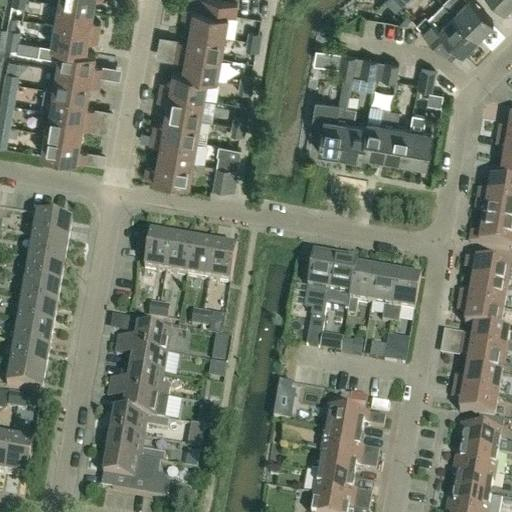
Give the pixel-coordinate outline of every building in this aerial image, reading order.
[(25,8),(26,0),(13,0),(12,6),(25,8)] [(100,0),(105,1),(104,0),(58,0),(58,4),(93,10),(95,0),(100,0)] [(236,17),(238,5),(209,0),(195,0),(193,9),(184,8),(182,18),(192,20),(190,31),(225,37),(229,15),(236,17)] [(470,0),(467,0),(467,1),(465,0),(447,0),(443,4),(478,39),(494,23),(470,0)] [(511,4),(511,0),(493,0),(505,12),(511,4)] [(91,22),(93,10),(58,4),(54,25),(99,33),(101,23),(91,22)] [(478,39),(443,4),(428,19),(425,16),(416,25),(446,55),(454,47),(462,55),(478,39)] [(97,43),(99,33),(54,25),(50,47),(60,49),(60,48),(86,53),(86,52),(88,42),(97,43)] [(20,32),(8,29),(6,40),(19,42),(20,32)] [(177,51),(221,59),(225,37),(190,31),(188,42),(178,41),(177,51)] [(250,32),(248,41),(261,44),(262,34),(250,32)] [(17,52),(19,42),(6,40),(4,50),(17,52)] [(259,53),(261,44),(248,41),(247,51),(259,53)] [(95,54),(86,52),(86,53),(60,48),(60,49),(50,47),(40,46),(38,56),(58,60),(57,70),(101,78),(103,67),(93,66),(95,54)] [(208,79),(217,80),(221,59),(177,51),(175,61),(184,62),(182,73),(182,74),(208,78),(208,79)] [(338,75),(353,78),(356,58),(335,54),(333,66),(340,67),(338,75)] [(375,79),(378,61),(363,59),(360,76),(375,79)] [(399,65),(378,61),(375,79),(396,82),(399,65)] [(421,69),(417,89),(432,92),(432,91),(435,72),(421,69)] [(99,87),(101,78),(57,70),(53,91),(88,97),(89,86),(99,87)] [(160,92),(204,100),(208,79),(208,78),(182,74),(182,73),(173,71),(171,83),(161,82),(160,92)] [(6,72),(5,82),(18,85),(20,74),(6,72)] [(242,75),(241,84),(253,86),(255,77),(242,75)] [(16,95),(18,85),(5,82),(3,93),(16,95)] [(252,96),(253,86),(241,84),(239,93),(252,96)] [(359,85),(353,104),(369,110),(375,91),(359,85)] [(86,108),(88,97),(53,91),(49,112),(94,120),(95,110),(86,108)] [(166,115),(200,121),(204,100),(160,92),(158,102),(168,103),(166,115)] [(340,157),(348,108),(317,102),(311,133),(321,135),(318,153),(340,157)] [(367,126),(366,125),(354,123),(356,109),(348,108),(340,157),(361,160),(362,156),(367,126)] [(383,159),(392,110),(384,109),(381,123),(367,121),(366,125),(367,126),(362,156),(383,159)] [(404,163),(410,128),(397,126),(400,112),(392,110),(383,159),(404,163)] [(92,130),(94,120),(49,112),(45,134),(80,140),(82,128),(92,130)] [(0,114),(0,125),(10,127),(12,117),(0,114)] [(413,114),(410,128),(404,163),(426,167),(432,132),(418,130),(421,116),(413,114)] [(152,134),(197,142),(200,121),(166,115),(164,126),(154,124),(152,134)] [(235,117),(233,127),(246,129),(247,120),(235,117)] [(499,129),(498,139),(511,141),(511,118),(509,130),(499,129)] [(0,136),(8,138),(10,127),(0,125),(0,136)] [(244,138),(246,129),(233,127),(232,136),(244,138)] [(78,151),(80,140),(45,134),(41,156),(86,163),(88,153),(78,151)] [(158,157),(193,163),(197,142),(152,134),(150,144),(160,146),(158,157)] [(511,163),(511,141),(498,139),(496,149),(505,150),(503,162),(511,163)] [(145,177),(189,185),(193,163),(158,157),(156,169),(146,167),(145,177)] [(227,160),(226,169),(238,171),(240,162),(227,160)] [(511,163),(503,162),(502,173),(492,171),(490,181),(511,185),(511,163)] [(235,193),(237,181),(238,171),(226,169),(218,168),(214,190),(235,193)] [(511,207),(511,185),(490,181),(488,193),(479,191),(477,201),(511,207)] [(511,228),(511,207),(477,201),(475,211),(485,213),(483,224),(511,228)] [(37,216),(33,238),(68,244),(72,222),(37,216)] [(511,251),(511,228),(483,224),(481,235),(471,233),(470,244),(511,251)] [(166,273),(172,238),(150,234),(144,269),(166,273)] [(65,265),(68,244),(33,238),(30,259),(65,265)] [(188,277),(194,242),(172,238),(166,273),(188,277)] [(209,281),(215,246),(194,242),(188,277),(209,281)] [(237,249),(215,246),(209,281),(231,284),(237,249)] [(327,307),(336,258),(314,255),(308,289),(321,291),(319,306),(314,305),(306,347),(320,349),(327,307)] [(356,267),(357,267),(358,262),(336,258),(327,307),(348,311),(350,297),(351,297),(356,267)] [(61,286),(65,265),(30,259),(26,280),(61,286)] [(474,272),(472,283),(507,289),(511,267),(467,260),(465,270),(474,272)] [(378,271),(357,267),(356,267),(351,297),(350,297),(348,311),(348,316),(356,317),(358,303),(371,305),(378,271)] [(390,323),(399,274),(378,271),(371,305),(384,307),(382,322),(390,323)] [(421,278),(399,274),(390,323),(398,325),(401,310),(414,313),(421,278)] [(57,307),(61,286),(26,280),(22,301),(57,307)] [(504,310),(507,289),(472,283),(470,294),(461,293),(459,303),(504,310)] [(53,329),(57,307),(22,301),(18,323),(53,329)] [(500,332),(500,331),(504,310),(459,303),(458,313),(467,314),(465,326),(474,328),(474,327),(500,332)] [(158,318),(161,306),(151,304),(148,317),(158,318)] [(170,307),(161,306),(158,318),(168,320),(170,307)] [(201,326),(203,313),(194,311),(191,324),(201,326)] [(212,315),(203,313),(201,326),(210,327),(212,315)] [(119,337),(117,346),(167,355),(171,333),(148,329),(149,324),(133,321),(132,327),(138,328),(135,340),(119,337)] [(50,350),(53,329),(18,323),(15,344),(50,350)] [(509,333),(500,331),(500,332),(474,327),(474,328),(472,338),(463,337),(461,347),(506,354),(509,333)] [(46,371),(50,350),(15,344),(11,365),(46,371)] [(163,376),(167,355),(117,346),(116,355),(132,358),(130,370),(163,376)] [(502,376),(506,354),(461,347),(459,357),(469,359),(467,370),(502,376)] [(42,393),(46,371),(11,365),(7,387),(42,393)] [(160,397),(163,376),(130,370),(128,383),(112,380),(110,389),(160,397)] [(498,397),(502,376),(467,370),(465,381),(456,379),(454,389),(498,397)] [(156,419),(160,397),(110,389),(108,398),(125,401),(123,412),(123,413),(156,419)] [(494,419),(498,397),(454,389),(452,399),(461,401),(459,413),(494,419)] [(17,408),(19,395),(0,391),(0,409),(3,410),(8,406),(17,408)] [(29,397),(19,395),(17,408),(27,410),(29,397)] [(301,408),(283,405),(280,422),(298,425),(301,408)] [(5,409),(3,424),(19,426),(21,410),(5,409)] [(330,409),(326,431),(362,437),(364,425),(384,429),(385,419),(330,409)] [(169,421),(159,420),(156,419),(123,413),(123,412),(115,411),(111,433),(144,439),(146,427),(167,430),(169,421)] [(464,437),(462,448),(498,455),(498,456),(511,458),(511,447),(500,445),(504,421),(479,417),(477,429),(463,426),(461,436),(464,437)] [(360,449),(362,437),(326,431),(322,452),(378,462),(379,452),(360,449)] [(142,451),(144,439),(111,433),(107,454),(140,460),(159,463),(164,464),(165,455),(142,451)] [(0,473),(6,474),(12,439),(0,437),(0,473)] [(34,443),(12,439),(6,474),(28,478),(34,443)] [(494,476),(498,456),(498,455),(462,448),(460,460),(457,459),(455,469),(494,476)] [(376,471),(378,462),(322,452),(319,473),(355,480),(357,468),(376,471)] [(156,479),(159,463),(140,460),(107,454),(103,476),(123,479),(122,485),(121,491),(167,499),(169,489),(163,480),(156,479)] [(491,497),(494,476),(455,469),(453,479),(457,480),(455,491),(491,497)] [(352,491),(355,480),(319,473),(315,495),(370,504),(372,495),(352,491)] [(449,511),(488,511),(491,497),(455,491),(453,502),(449,502),(448,511),(449,511)] [(358,511),(369,511),(370,504),(315,495),(311,511),(348,511),(349,510),(358,511)]
